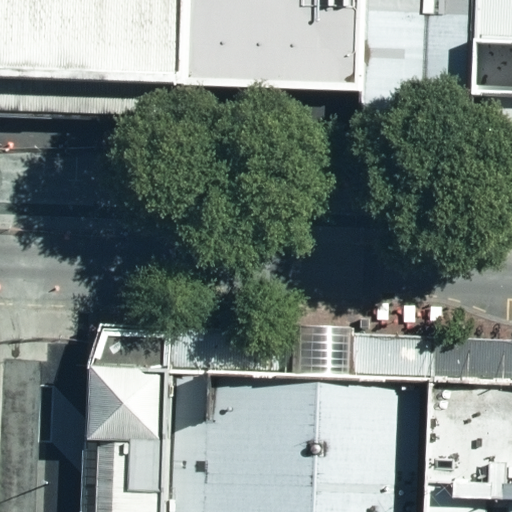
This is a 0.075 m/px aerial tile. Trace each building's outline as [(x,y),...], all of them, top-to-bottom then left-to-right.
[(0,0),(0,79),(181,87),(183,0),(0,0)] [(183,0),(181,87),(359,94),(362,0),(183,0)] [(461,100),(465,0),(362,0),(359,94),(357,111),(461,115),(461,100)] [(511,0),(465,0),(461,100),(511,102),(511,0)] [(181,87),(0,79),(0,112),(179,119),(181,87)] [(359,94),(181,87),(179,119),(357,125),(357,111),(359,94)] [(511,134),(511,102),(461,100),(461,115),(460,133),(511,134)] [(167,370),(169,328),(100,325),(85,367),(167,370)] [(349,377),(350,334),(351,328),(290,326),(290,332),(288,375),(326,377),(349,377)] [(167,370),(288,375),(290,332),(169,328),(167,370)] [(428,381),(430,338),(350,334),(349,377),(428,381)] [(511,384),(511,338),(511,339),(511,341),(430,338),(428,381),(511,384)] [(162,511),(167,370),(85,367),(80,511),(162,511)] [(167,370),(162,511),(423,511),(428,381),(349,377),(326,377),(288,375),(167,370)] [(511,511),(511,384),(428,381),(423,511),(511,511)]
